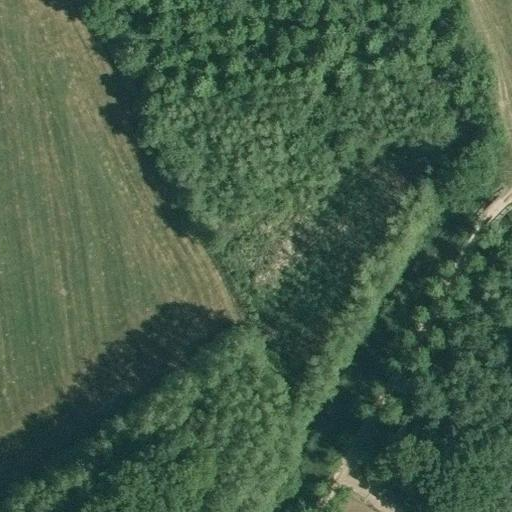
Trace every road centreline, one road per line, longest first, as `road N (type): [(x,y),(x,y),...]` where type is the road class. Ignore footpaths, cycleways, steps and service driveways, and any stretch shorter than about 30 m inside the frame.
road 1 (track): [(316,511),(486,216),(511,193)]
road 2 (track): [(473,0),(511,130)]
